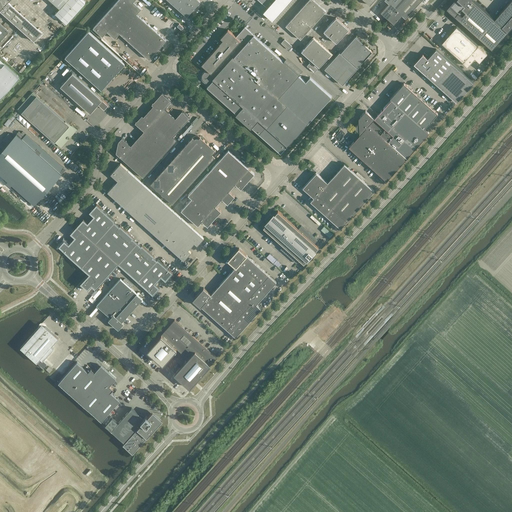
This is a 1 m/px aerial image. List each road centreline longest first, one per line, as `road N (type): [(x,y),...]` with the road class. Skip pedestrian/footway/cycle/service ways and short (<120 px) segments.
road 1 (secondary): [(218,377),(511,58)]
road 2 (track): [(511,126),(345,312),(308,337)]
road 3 (unclassified): [(121,357),(282,174)]
road 4 (unclassified): [(28,251),(91,183),(100,134),(160,68)]
road 5 (unclassified): [(282,174),(394,48)]
road 6 (unclassified): [(282,174),(160,68)]
road 7 (tertiary): [(121,357),(31,276)]
